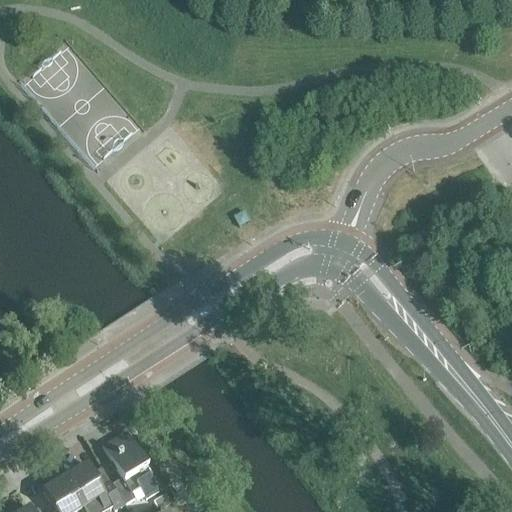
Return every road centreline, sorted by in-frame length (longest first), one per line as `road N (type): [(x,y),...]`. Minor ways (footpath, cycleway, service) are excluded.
road 1 (secondary): [(343,242),(312,240),(273,254),(63,390)]
road 2 (secondary): [(65,412),(279,278),(316,263),(334,268)]
road 3 (tertiary): [(343,242),(373,179),(394,159),(488,133)]
road 4 (secondary): [(451,372),(436,337),(372,262),(343,242)]
road 5 (secondary): [(334,268),(354,277),(428,360),(451,372)]
